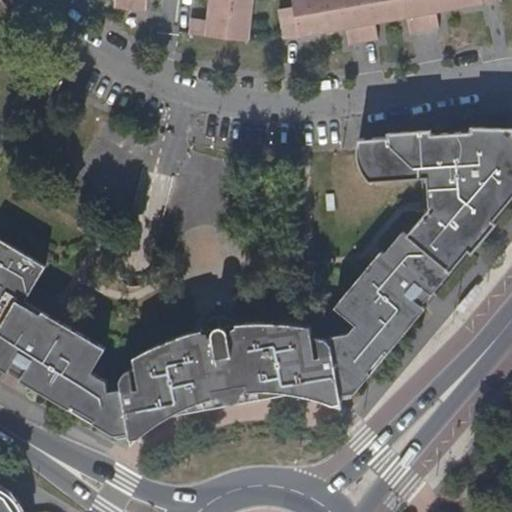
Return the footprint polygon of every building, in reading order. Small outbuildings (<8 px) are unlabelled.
[(111,0),(110,10),(141,14),(142,0),(111,0)] [(243,42),(248,0),(207,0),(205,22),(188,20),(186,36),(243,42)] [(272,0),(279,41),(340,30),(343,47),(373,41),(370,25),(400,19),(404,36),(433,30),(430,14),(491,3),(490,0),(272,0)] [(50,358),(46,397),(65,408),(68,405),(91,419),(89,421),(111,434),(124,432),(127,444),(133,438),(138,433),(145,428),(152,423),(159,418),(169,413),(179,408),(188,404),(196,400),(203,398),(211,396),(220,393),(227,392),(235,391),(244,390),(252,390),(258,390),(268,390),(273,390),(278,390),(284,391),(291,392),(299,393),(305,395),(311,396),(315,397),(319,399),(324,400),(328,401),(333,404),(337,407),(335,394),(351,391),(366,372),(363,369),(380,348),(384,352),(421,306),(418,304),(472,237),(476,241),(491,222),(488,220),(511,190),(511,132),(510,132),(510,128),(504,126),(498,126),(492,126),(466,128),(466,129),(427,132),(427,130),(383,133),(383,136),(355,138),(354,140),(353,143),(352,148),(352,152),(353,156),(353,159),(354,163),(356,166),(357,169),(358,171),(359,173),(361,175),(365,180),(416,176),(423,209),(402,234),(397,231),(362,275),(358,272),(329,305),(351,323),(345,331),(325,335),(327,341),(324,339),(322,337),(319,336),(316,336),(313,336),(316,355),(311,356),(306,325),(301,323),(297,323),(291,323),(284,322),(275,322),(269,321),(260,321),(252,321),(244,321),(233,322),(230,320),(228,318),(225,316),(223,316),(221,314),(216,314),(212,316),(209,317),(206,318),(203,321),(200,324),(197,329),(193,330),(187,331),(180,334),(173,336),(167,338),(160,341),(153,344),(146,347),(140,351),(135,353),(130,356),(135,387),(131,388),(127,368),(125,369),(123,369),(121,371),(120,373),(118,374),(117,377),(116,378),(118,387),(105,390),(103,380),(89,372),(102,348),(54,321),(50,358)] [(50,358),(54,321),(20,302),(42,265),(0,239),(0,368),(46,397),(50,358)] [(9,511),(8,510),(11,503),(0,494),(0,511),(9,511)]
